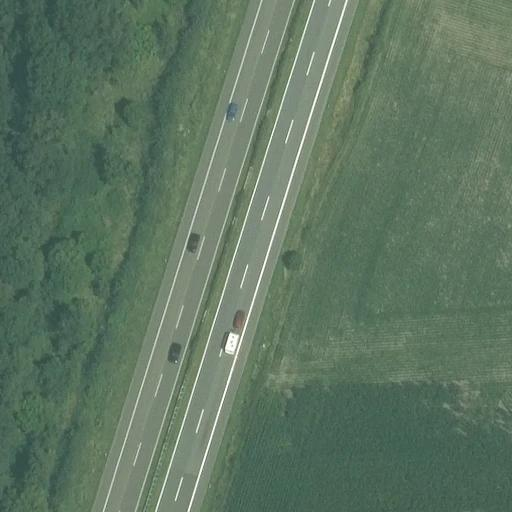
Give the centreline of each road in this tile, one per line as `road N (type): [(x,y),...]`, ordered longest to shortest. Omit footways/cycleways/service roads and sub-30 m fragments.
road 1 (motorway): [(265,0),(105,511)]
road 2 (motorway): [(182,511),(341,0)]
